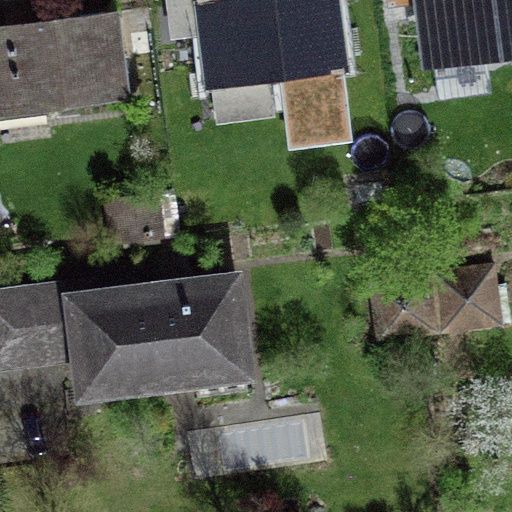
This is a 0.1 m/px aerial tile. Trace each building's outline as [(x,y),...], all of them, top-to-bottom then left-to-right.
[(340,0),(301,0),(206,14),(219,103),(353,84),(340,0)] [(511,0),(424,0),(434,71),(511,61),(511,0)] [(124,24),(0,42),(0,133),(137,114),(124,24)] [(167,204),(107,211),(112,259),(172,252),(167,204)] [(511,342),(511,322),(508,275),(393,286),(400,353),(511,342)] [(70,293),(0,300),(0,376),(78,368),(70,293)] [(253,294),(83,313),(93,401),(263,382),(253,294)]
